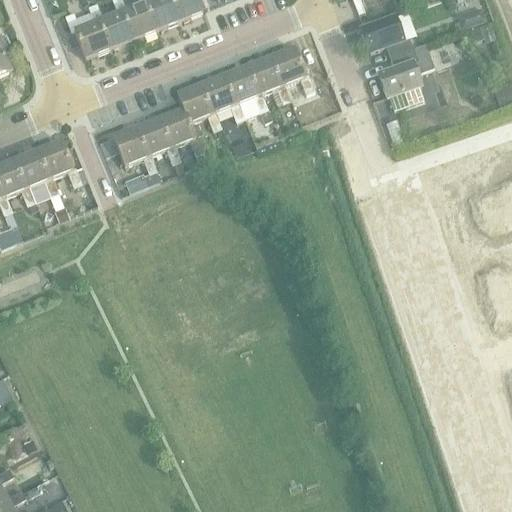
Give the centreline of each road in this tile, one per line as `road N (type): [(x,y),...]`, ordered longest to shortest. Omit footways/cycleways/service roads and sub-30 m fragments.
road 1 (residential): [(485,511),(320,7)]
road 2 (residential): [(64,109),(320,7)]
